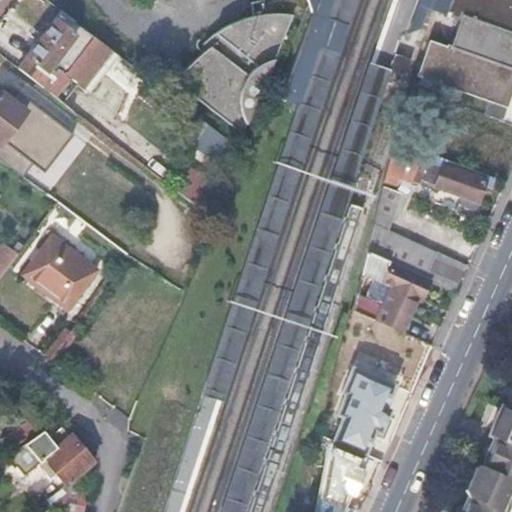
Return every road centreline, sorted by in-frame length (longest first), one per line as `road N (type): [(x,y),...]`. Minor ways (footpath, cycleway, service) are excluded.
road 1 (unclassified): [(511,251),(395,511)]
road 2 (residential): [(0,353),(70,402),(110,445),(95,511)]
